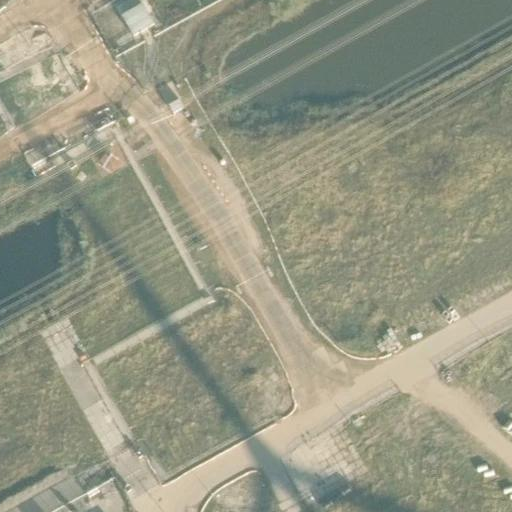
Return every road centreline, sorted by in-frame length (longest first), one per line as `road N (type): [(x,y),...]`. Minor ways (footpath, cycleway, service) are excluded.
road 1 (unclassified): [(153,511),(148,502),(511,307)]
road 2 (unknown): [(148,502),(58,333)]
road 3 (track): [(418,359),(446,397),(511,454)]
